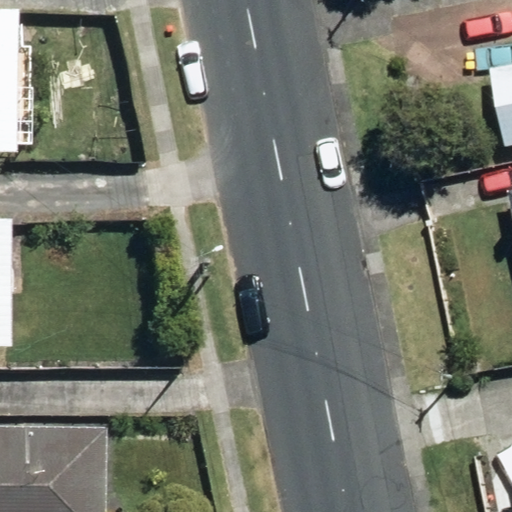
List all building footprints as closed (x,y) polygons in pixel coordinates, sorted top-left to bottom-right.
[(0,151),(23,151),(23,9),(0,9),(0,151)] [(511,65),(499,68),(511,137),(511,65)] [(0,346),(17,346),(18,218),(0,217),(0,346)] [(0,511),(108,511),(109,428),(0,428),(0,511)] [(511,457),(503,460),(511,494),(511,457)]
